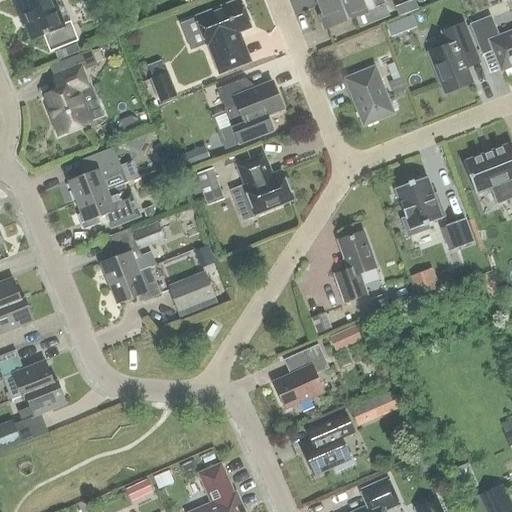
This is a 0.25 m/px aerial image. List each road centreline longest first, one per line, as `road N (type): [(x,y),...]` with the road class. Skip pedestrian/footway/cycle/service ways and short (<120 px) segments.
road 1 (residential): [(0,166),(27,198),(103,376),(128,388),(208,395)]
road 2 (residential): [(208,395),(344,170)]
road 3 (residential): [(276,0),(344,170)]
road 4 (residential): [(344,170),(511,103)]
road 5 (residential): [(208,395),(241,408),(286,511)]
